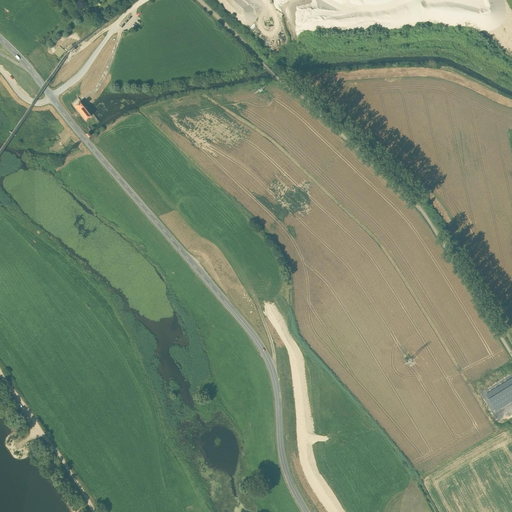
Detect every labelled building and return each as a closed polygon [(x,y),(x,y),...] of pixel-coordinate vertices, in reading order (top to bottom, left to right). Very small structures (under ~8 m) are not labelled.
[(272,17),(263,20),(266,27),(274,24),(272,17)] [(81,103),(76,107),(87,120),(91,117),(81,103)] [(250,235),(229,255),(253,281),(274,262),(250,235)] [(222,254),(206,266),(214,277),(230,265),(222,254)] [(237,269),(226,278),(239,293),(250,284),(237,269)] [(282,290),(270,297),(278,310),(290,303),(282,290)]
